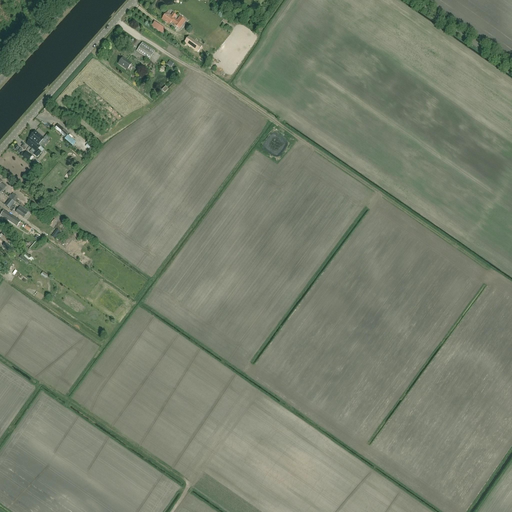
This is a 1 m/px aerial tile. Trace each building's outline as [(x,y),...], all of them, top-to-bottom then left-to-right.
[(167,13),(162,20),(169,25),(171,22),(173,23),(175,25),(177,27),(178,26),(180,28),(185,21),(180,17),(177,21),(174,18),(176,16),(173,14),(171,16),(167,13)] [(165,29),(154,22),(151,27),(162,34),(165,29)] [(198,52),(202,46),(188,37),(184,43),(198,52)] [(155,52),(142,43),(137,52),(149,60),(155,52)] [(132,64),(123,58),(118,64),(127,70),(132,64)] [(59,126),(55,130),(65,138),(68,134),(59,126)] [(38,143),(33,148),(36,151),(33,155),(37,158),(42,153),(38,150),(40,148),(38,146),(44,139),(35,131),(30,137),(38,143)] [(38,143),(30,137),(30,138),(31,139),(26,144),(27,144),(30,146),(29,147),(32,150),(33,148),(38,143)] [(12,199),(7,205),(11,209),(16,202),(12,199)] [(23,219),(26,215),(18,209),(15,213),(23,219)] [(8,214),(5,218),(17,227),(20,222),(8,214)] [(55,239),(60,232),(57,230),(52,237),(55,239)] [(6,243),(3,246),(12,254),(15,251),(6,243)]
